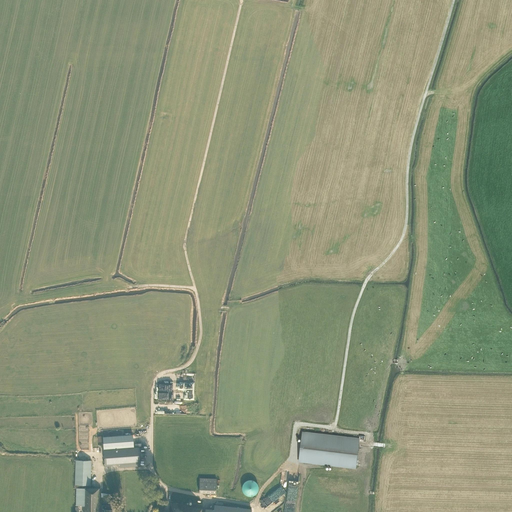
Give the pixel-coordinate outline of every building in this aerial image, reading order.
[(302,432),(299,461),(356,468),(359,439),(302,432)] [(133,441),(133,435),(102,437),(105,465),(119,464),(119,467),(140,466),(140,461),(139,455),(138,447),(133,447),(133,444),(133,441)] [(100,489),(90,488),(91,461),(75,460),(75,488),(76,488),(76,505),(83,505),(83,511),(84,511),(83,511),(97,511),(98,511),(99,511),(100,489)] [(199,493),(216,493),(216,479),(199,478),(199,493)] [(258,489),(258,488),(258,487),(258,486),(258,485),(258,484),(257,484),(256,483),(256,482),(255,482),(254,481),(253,481),(253,480),(252,480),(251,480),(250,480),(249,480),(248,480),(247,480),(246,481),(245,481),(244,482),(244,483),(243,483),(243,484),(242,485),(242,486),(242,487),(242,488),(242,489),(242,490),(242,491),(243,492),(243,493),(244,493),(244,494),(245,495),(246,495),(247,496),(248,496),(249,496),(250,496),(251,496),(252,496),(253,496),(254,495),(255,495),(256,494),(256,493),(257,493),(257,492),(258,491),(258,490),(258,489)] [(101,497),(111,497),(111,504),(116,504),(116,497),(116,494),(108,494),(103,493),(101,493),(101,497)] [(201,511),(202,507),(187,505),(170,503),(168,511),(201,511)]
